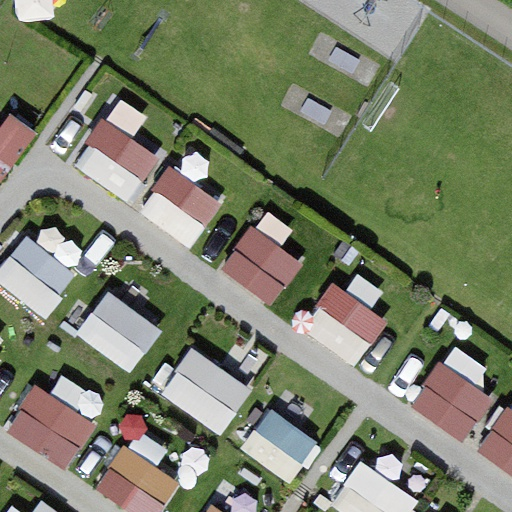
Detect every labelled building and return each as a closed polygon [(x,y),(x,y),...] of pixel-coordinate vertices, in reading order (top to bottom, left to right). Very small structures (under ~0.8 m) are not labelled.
[(0,184),(38,136),(0,106),(0,184)] [(78,153),(141,199),(141,198),(196,239),(230,193),(113,106),(78,153)] [(226,258),(278,298),(312,255),(260,215),(226,258)] [(0,272),(0,273),(54,308),(84,262),(30,227),(0,272)] [(338,276),(310,324),(366,357),(394,309),(338,276)] [(138,364),(169,318),(114,281),(83,326),(138,364)] [(166,385),(229,426),(260,378),(197,338),(166,385)] [(416,396),(468,435),(501,391),(449,352),(416,396)] [(42,376),(11,423),(73,462),(103,415),(42,376)] [(272,400),(248,445),(299,472),(323,428),(272,400)] [(511,464),(511,406),(485,446),(511,464)] [(125,439),(102,484),(158,511),(163,511),(185,470),(125,439)] [(366,452),(336,499),(357,511),(410,511),(425,490),(366,452)] [(0,461),(0,479),(9,467),(0,461)] [(31,511),(76,511),(43,492),(31,511)] [(243,511),(222,495),(208,511),(243,511)]
